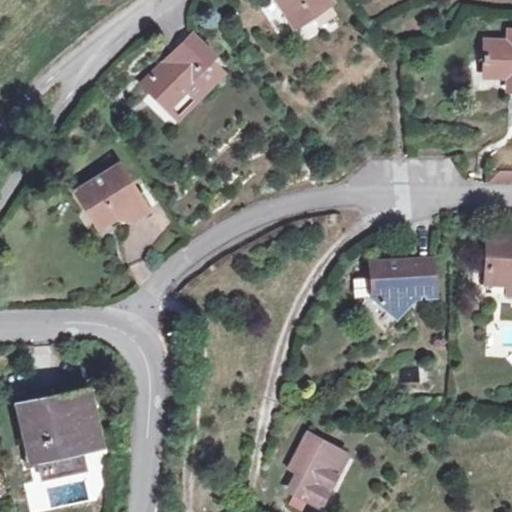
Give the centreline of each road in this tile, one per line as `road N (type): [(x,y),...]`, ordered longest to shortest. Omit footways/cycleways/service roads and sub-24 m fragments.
road 1 (residential): [(124,333),(177,266),(238,222),(349,194),(511,195)]
road 2 (track): [(151,297),(183,310),(200,337),(187,511)]
road 3 (tertiary): [(142,511),(153,410),(140,348),(124,333)]
road 4 (residential): [(0,204),(87,49)]
road 5 (tertiary): [(124,333),(93,321),(0,328)]
road 6 (residential): [(87,49),(0,132)]
